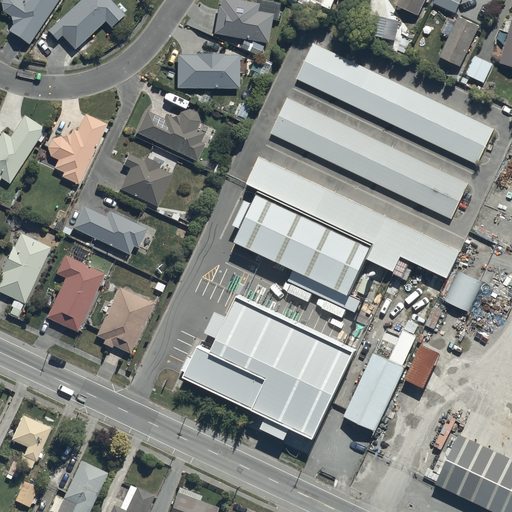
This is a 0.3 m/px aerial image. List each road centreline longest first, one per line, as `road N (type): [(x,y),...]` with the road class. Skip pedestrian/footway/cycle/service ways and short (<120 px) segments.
road 1 (tertiary): [(0,351),(340,511)]
road 2 (residential): [(176,0),(146,43),(109,73),(63,86),(0,72)]
